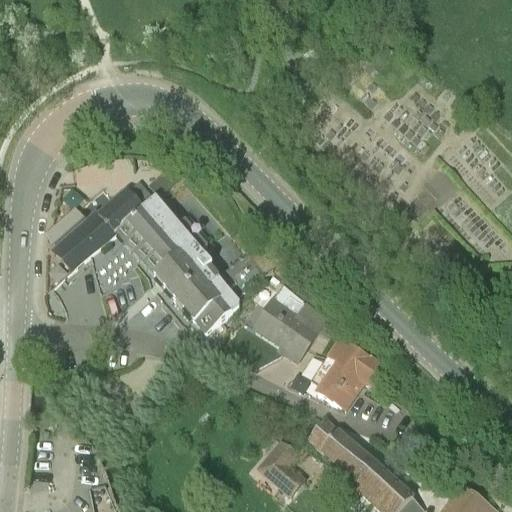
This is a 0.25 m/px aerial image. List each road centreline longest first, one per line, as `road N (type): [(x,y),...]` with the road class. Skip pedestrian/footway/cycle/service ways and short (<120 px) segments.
road 1 (tertiary): [(13,333),(21,211),(41,151),(96,106),(151,100),(224,147),(430,353),(511,420)]
road 2 (unclassified): [(13,333),(134,342),(196,358),(402,448),(510,511)]
road 3 (tertiary): [(2,511),(13,333)]
